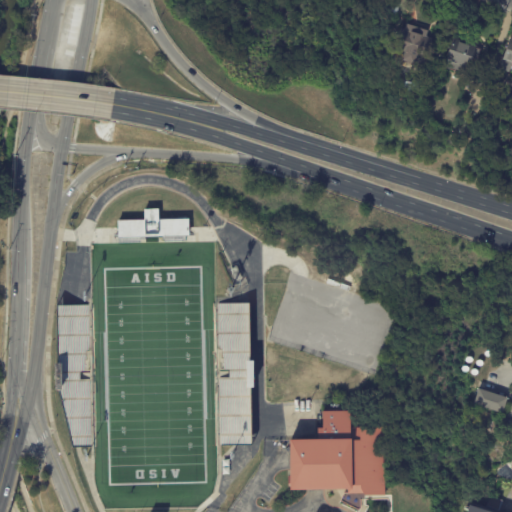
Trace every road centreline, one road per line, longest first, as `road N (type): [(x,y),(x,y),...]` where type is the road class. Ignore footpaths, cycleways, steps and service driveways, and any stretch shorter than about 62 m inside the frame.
road 1 (primary): [(21,391),(35,374),(55,194),(91,0)]
road 2 (primary): [(32,108),(51,145),(246,162),(349,186)]
road 3 (primary): [(329,152),(214,94),(134,0)]
road 4 (primary): [(511,211),(329,152)]
road 5 (primary): [(349,186),(511,239)]
road 6 (primary): [(193,123),(349,186)]
road 7 (primary): [(32,108),(20,254)]
road 8 (primary): [(329,152),(193,123)]
road 9 (primary): [(20,254),(21,391)]
road 10 (tertiary): [(75,511),(21,391)]
